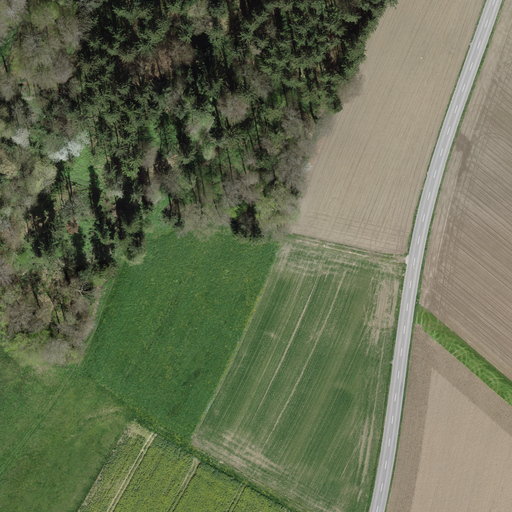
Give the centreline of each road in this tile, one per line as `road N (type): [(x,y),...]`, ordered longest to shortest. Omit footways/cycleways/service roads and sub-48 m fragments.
road 1 (track): [(0,469),(79,356),(140,225),(198,142),(273,0)]
road 2 (tertiary): [(376,511),(421,226),(493,0)]
road 3 (track): [(414,262),(286,235)]
